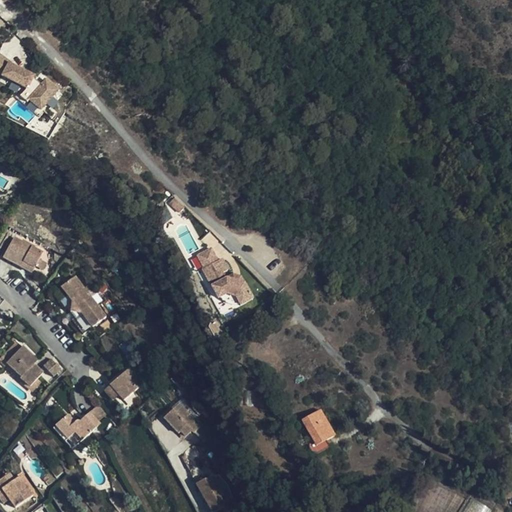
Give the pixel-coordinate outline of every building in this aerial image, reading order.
[(31,83),(33,80),(33,79),(9,65),(1,77),(26,91),(27,90),(33,95),(28,101),(39,112),(56,93),(45,83),(41,87),(38,90),(31,83)] [(41,87),(33,80),(31,83),(38,90),(41,87)] [(174,198),(168,204),(179,212),(184,206),(174,198)] [(25,262),(36,267),(43,251),(13,239),(4,260),(22,267),(25,262)] [(218,300),(220,298),(227,294),(235,297),(239,304),(241,307),(252,300),(240,277),(233,275),(226,279),(223,274),(228,271),(222,259),(219,261),(212,250),(197,257),(204,270),(202,271),(218,300)] [(34,272),(36,267),(25,262),(22,267),(34,272)] [(71,301),(85,290),(74,277),(60,288),(71,301)] [(89,295),(85,290),(71,301),(76,307),(89,296),(89,295)] [(227,294),(220,298),(221,300),(226,303),(230,305),(234,305),(237,306),(239,304),(235,297),(227,294)] [(94,301),(89,296),(76,307),(80,313),(94,301)] [(105,315),(94,301),(80,313),(91,326),(105,315)] [(28,370),(36,379),(42,372),(34,364),(37,360),(23,346),(11,358),(6,363),(20,377),(28,370)] [(6,363),(11,358),(4,352),(0,356),(0,360),(4,365),(6,363)] [(61,369),(52,359),(44,367),(54,377),(61,369)] [(130,367),(109,385),(118,395),(123,401),(144,382),(130,367)] [(29,386),(36,379),(28,370),(20,377),(29,386)] [(118,395),(109,385),(103,390),(111,400),(118,395)] [(198,427),(182,410),(179,413),(177,411),(174,413),(171,410),(161,419),(176,434),(177,433),(182,437),(188,432),(190,434),(198,427)] [(68,413),(56,424),(75,445),(100,423),(89,411),(80,420),(78,418),(75,421),(68,413)] [(316,446),(327,440),(335,436),(320,411),(302,422),(312,439),(316,446)] [(11,483),(6,476),(0,480),(0,487),(2,490),(0,491),(0,500),(3,505),(9,500),(15,508),(33,495),(19,477),(11,483)] [(212,478),(196,487),(210,511),(222,511),(230,508),(212,478)] [(487,511),(488,511),(470,500),(462,511),(487,511)]
